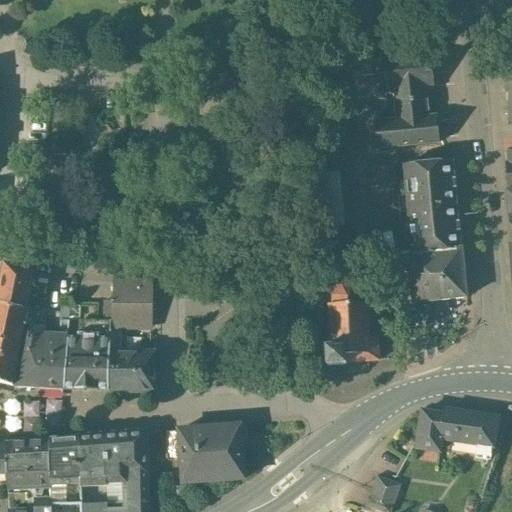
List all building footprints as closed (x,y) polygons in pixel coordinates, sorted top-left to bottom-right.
[(432,51),(384,56),(384,60),(386,74),(387,93),(395,92),(427,89),(435,88),(432,51)] [(384,60),(352,63),(354,77),(386,74),(384,60)] [(267,89),(255,89),(256,104),(268,104),(267,89)] [(427,89),(395,92),(398,120),(430,118),(430,117),(427,89)] [(430,118),(398,120),(375,122),(377,149),(441,143),(438,116),(430,117),(430,118)] [(453,161),(405,166),(413,253),(418,253),(425,252),(461,248),(453,161)] [(461,248),(425,252),(425,255),(427,276),(418,277),(417,272),(411,272),(414,303),(468,297),(463,248),(461,248)] [(413,253),(401,255),(403,273),(411,272),(417,272),(418,277),(427,276),(425,255),(418,256),(418,253),(413,253)] [(35,270),(6,263),(0,290),(0,302),(28,309),(35,270)] [(59,275),(35,270),(28,309),(27,317),(34,318),(33,327),(46,329),(48,329),(50,321),(59,275)] [(85,280),(59,275),(50,321),(63,322),(61,335),(69,335),(73,305),(80,306),(85,280)] [(353,283),(343,283),(342,281),(340,283),(341,285),(336,295),(334,294),(334,297),(336,297),(336,305),(330,305),(330,308),(332,308),(333,321),(331,322),(331,325),(333,324),(334,338),(332,338),(332,341),(334,341),(334,346),(327,347),(329,366),(347,365),(347,363),(380,361),(378,338),(371,339),(371,336),(369,336),(368,323),(370,323),(370,320),(368,320),(367,306),(369,306),(369,303),(363,304),(362,296),(364,295),(364,293),(362,293),(355,284),(356,282),(354,281),(353,283)] [(153,284),(116,283),(113,328),(112,353),(123,353),(124,328),(152,328),(153,284)] [(28,309),(0,302),(0,382),(15,387),(27,317),(28,309)] [(46,329),(33,327),(34,318),(27,317),(15,387),(17,387),(40,388),(46,336),(46,334),(46,329)] [(99,323),(82,322),(81,333),(79,333),(79,339),(112,339),(112,322),(100,322),(99,323)] [(61,335),(46,334),(46,336),(40,388),(65,390),(69,339),(69,335),(61,335)] [(79,339),(69,339),(65,390),(67,390),(67,388),(75,388),(75,390),(99,391),(100,388),(109,389),(109,391),(110,391),(112,353),(112,339),(79,339)] [(123,353),(112,353),(110,391),(156,392),(157,354),(123,353)] [(501,417),(445,409),(445,415),(441,440),(443,440),(479,446),(493,448),(496,449),(501,417)] [(445,415),(423,412),(418,448),(441,452),(443,440),(441,440),(445,415)] [(242,426),(180,431),(184,484),(246,479),(242,426)] [(148,511),(147,433),(105,437),(108,487),(108,504),(108,511),(148,511)] [(105,437),(81,438),(82,484),(82,488),(108,487),(105,437)] [(51,441),(8,443),(9,481),(9,487),(9,490),(29,489),(30,504),(38,503),(38,504),(37,507),(38,509),(39,510),(39,511),(12,511),(13,511),(12,511),(53,511),(52,485),(51,448),(51,441)] [(81,441),(62,443),(62,447),(51,448),(52,462),(52,485),(82,484),(81,441)] [(8,443),(0,443),(0,481),(9,481),(8,443)] [(493,448),(479,446),(477,458),(491,460),(493,448)] [(392,511),(403,485),(378,476),(367,506),(383,511),(392,511)]
